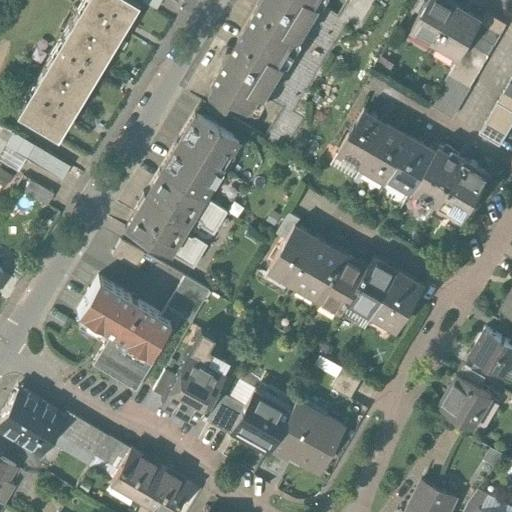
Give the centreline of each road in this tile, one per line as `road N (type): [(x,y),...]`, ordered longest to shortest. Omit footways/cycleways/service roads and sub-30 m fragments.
road 1 (residential): [(0,348),(212,0)]
road 2 (residential): [(0,348),(281,511)]
road 3 (residential): [(460,288),(344,511)]
road 4 (residential): [(460,288),(334,218)]
